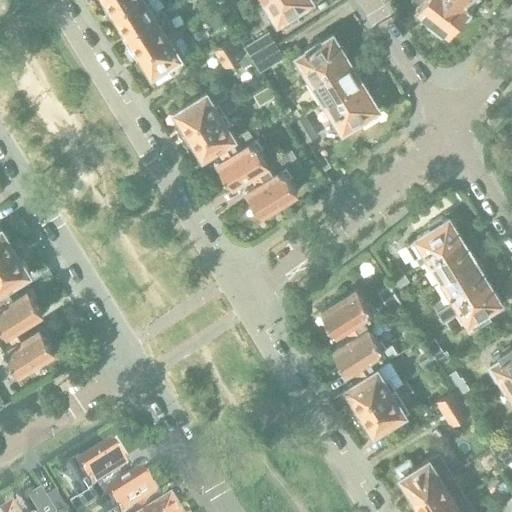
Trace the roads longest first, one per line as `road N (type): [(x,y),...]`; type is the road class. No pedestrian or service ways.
road 1 (residential): [(240,295),(60,0)]
road 2 (residential): [(240,295),(450,133)]
road 3 (residential): [(0,141),(138,362)]
road 4 (residential): [(374,511),(240,295)]
road 5 (residential): [(138,362),(231,511)]
road 6 (residential): [(0,453),(138,362)]
road 7 (residential): [(450,133),(367,0)]
